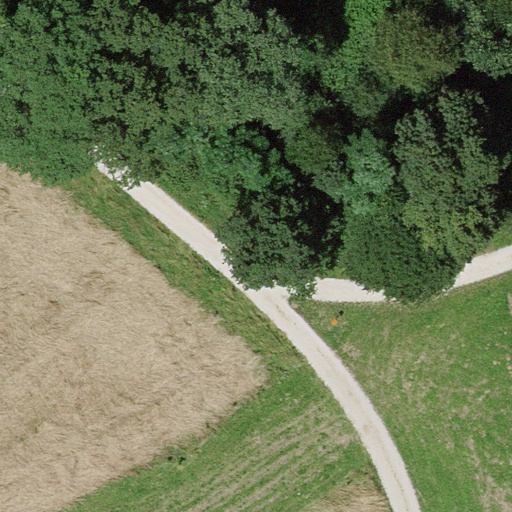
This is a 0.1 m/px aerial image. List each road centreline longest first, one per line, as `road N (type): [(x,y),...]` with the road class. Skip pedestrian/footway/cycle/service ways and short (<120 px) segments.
road 1 (track): [(0,62),(240,273),(396,471),(409,511)]
road 2 (track): [(240,273),(410,286),(511,257)]
